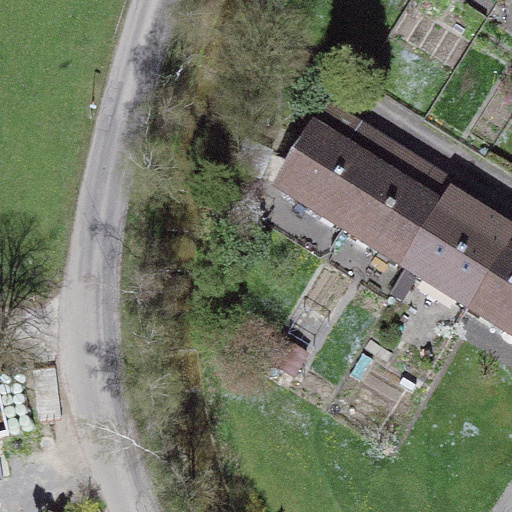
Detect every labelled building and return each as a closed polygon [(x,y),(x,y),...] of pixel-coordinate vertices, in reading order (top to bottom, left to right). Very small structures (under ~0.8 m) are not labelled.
[(284,192),(346,230),(395,151),(334,112),(284,192)] [(456,190),(395,151),(346,230),(407,269),(456,190)] [(511,237),(511,224),(456,190),(407,269),(469,308),(511,237)] [(511,237),(469,308),(511,334),(511,237)] [(44,511),(38,479),(0,486),(0,511),(44,511)]
